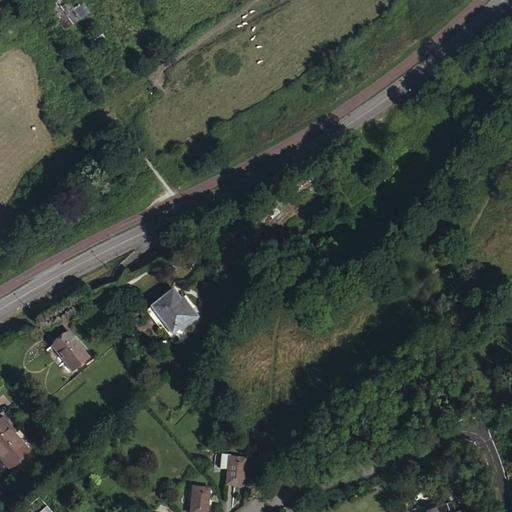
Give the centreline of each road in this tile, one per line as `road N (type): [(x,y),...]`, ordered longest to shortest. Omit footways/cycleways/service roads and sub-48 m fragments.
road 1 (tertiary): [(0,309),(279,167),(407,83),(503,0)]
road 2 (track): [(283,497),(284,456),(302,429),(377,349),(427,278),(454,258),(511,161)]
road 3 (residential): [(253,511),(479,425)]
road 4 (unknown): [(182,213),(60,49)]
